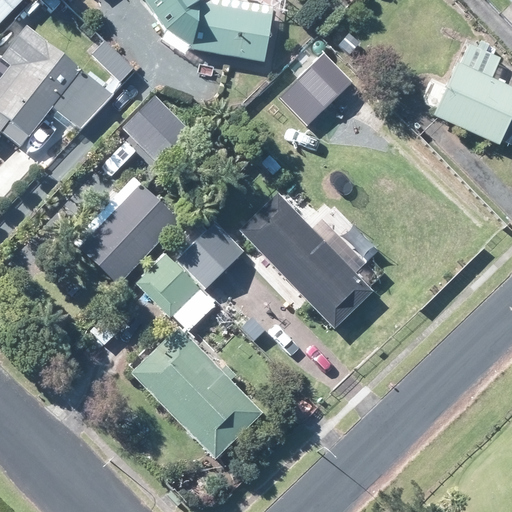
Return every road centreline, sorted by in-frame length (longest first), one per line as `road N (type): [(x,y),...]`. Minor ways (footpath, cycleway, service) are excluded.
road 1 (tertiary): [(309,511),(511,315)]
road 2 (residential): [(98,511),(0,408)]
